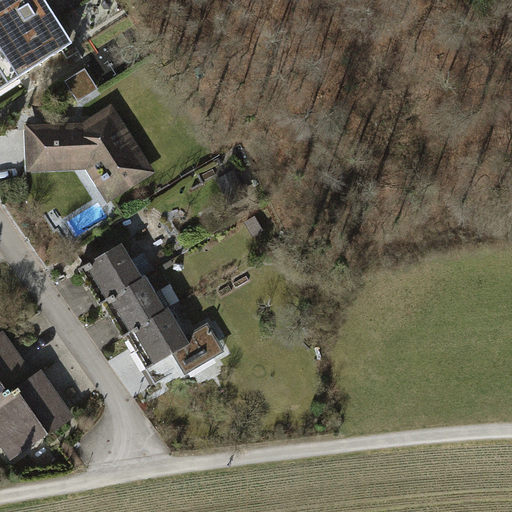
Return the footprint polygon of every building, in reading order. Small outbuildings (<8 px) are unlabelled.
[(37,0),(4,0),(0,3),(0,87),(66,46),(37,0)] [(68,76),(81,97),(101,85),(88,64),(68,76)] [(159,180),(114,110),(92,124),(22,129),(24,178),(88,176),(108,208),(159,180)] [(191,347),(123,246),(84,272),(152,373),(191,347)] [(46,367),(39,372),(10,328),(0,334),(0,441),(12,460),(79,416),(46,367)]
